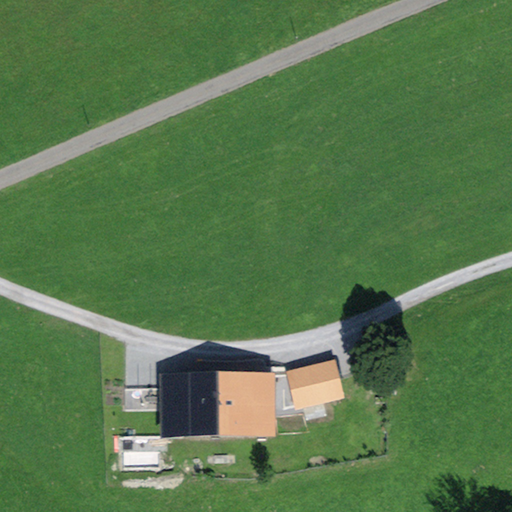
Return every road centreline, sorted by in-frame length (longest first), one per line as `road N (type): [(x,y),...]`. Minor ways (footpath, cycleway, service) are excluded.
road 1 (track): [(511,261),(458,276),(278,364),(246,369),(203,368),(0,288)]
road 2 (residential): [(435,0),(0,184)]
